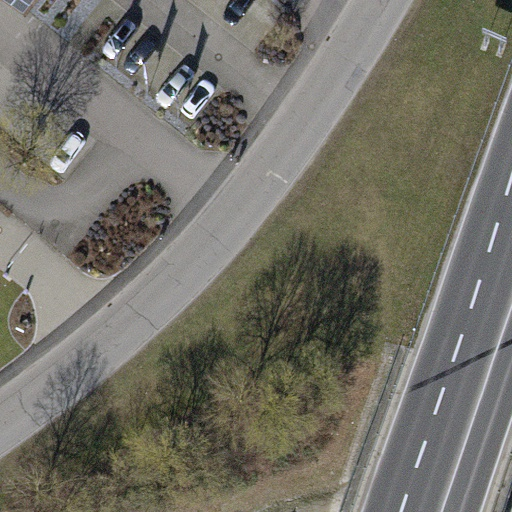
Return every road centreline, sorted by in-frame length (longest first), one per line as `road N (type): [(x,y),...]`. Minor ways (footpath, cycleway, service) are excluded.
road 1 (residential): [(377,0),(275,169),(128,326),(0,420)]
road 2 (primary): [(438,511),(511,286)]
